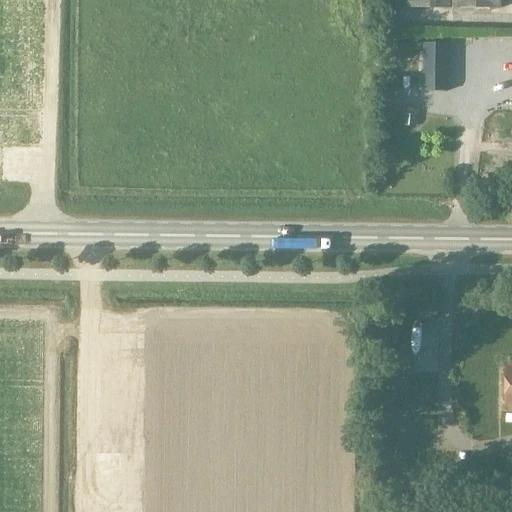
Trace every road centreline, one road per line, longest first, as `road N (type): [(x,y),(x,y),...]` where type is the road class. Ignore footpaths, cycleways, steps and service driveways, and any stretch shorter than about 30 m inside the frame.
road 1 (secondary): [(511,239),(0,233)]
road 2 (track): [(89,235),(83,511)]
